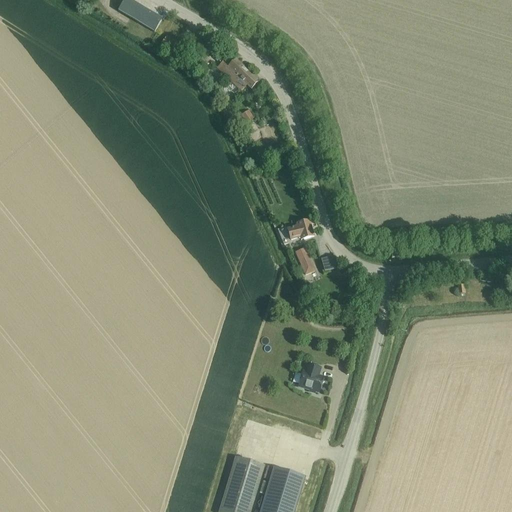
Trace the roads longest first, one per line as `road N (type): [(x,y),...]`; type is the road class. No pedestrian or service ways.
road 1 (tertiary): [(392,274),(353,263),(332,245),(282,95),(267,73),(158,0)]
road 2 (tertiary): [(329,511),(392,274)]
road 3 (unclassified): [(392,274),(511,263)]
